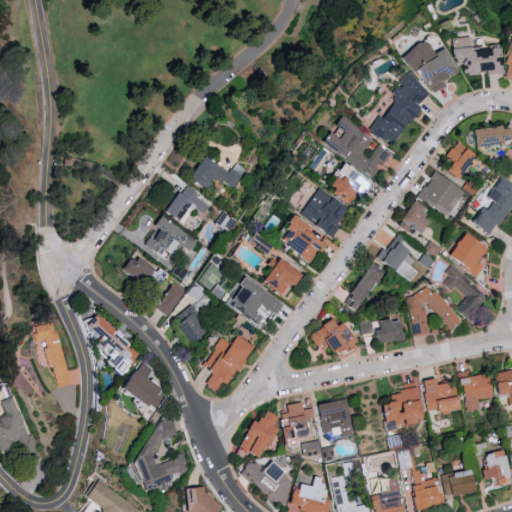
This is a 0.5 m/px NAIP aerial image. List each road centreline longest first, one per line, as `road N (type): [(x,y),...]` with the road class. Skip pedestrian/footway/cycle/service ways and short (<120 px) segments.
road 1 (residential): [(511,104),(480,104),(446,128),(253,388)]
road 2 (residential): [(60,268),(85,253),(192,99),(281,32),(294,0)]
road 3 (residential): [(511,335),(253,388),(199,422)]
road 4 (tertiary): [(253,511),(223,482),(190,398),(157,344),(60,268)]
road 5 (tertiary): [(19,495),(37,505),(59,500),(80,446),(85,364),(61,297),(60,268)]
road 6 (tertiary): [(60,268),(46,234),(51,105),(34,0)]
